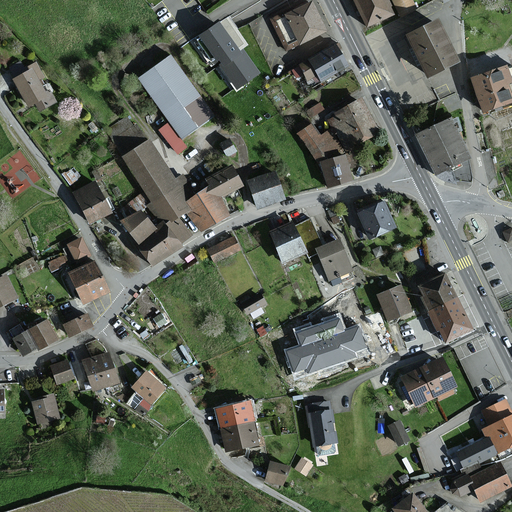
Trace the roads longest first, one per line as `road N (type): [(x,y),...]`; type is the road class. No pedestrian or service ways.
road 1 (residential): [(128,292),(242,219),(419,174)]
road 2 (residential): [(128,292),(0,101)]
road 3 (residential): [(455,0),(480,181),(475,203)]
road 4 (tertiary): [(419,174),(332,0)]
road 5 (tertiary): [(511,362),(435,206)]
road 6 (residential): [(0,361),(37,357),(78,339),(128,292)]
